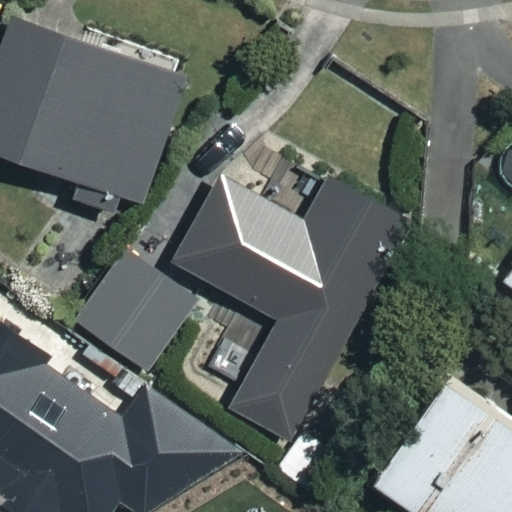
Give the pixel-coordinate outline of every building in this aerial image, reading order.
[(258,17),(231,0),(184,0),(180,7),(239,46),(258,17)] [(55,185),(107,204),(112,192),(126,197),(175,68),(6,4),(0,21),(0,142),(62,166),(55,185)] [(400,212),(319,166),(292,213),(210,166),(194,193),(166,177),(129,243),(115,235),(69,317),(146,361),(197,271),(269,312),(221,397),(278,429),(400,212)] [(511,235),(489,267),(511,283),(511,235)] [(130,511),(135,511),(236,439),(141,376),(111,422),(39,374),(50,357),(0,323),(0,506),(8,511),(97,511),(108,497),(130,511)] [(511,511),(511,416),(423,357),(347,470),(409,511),(511,511)]
